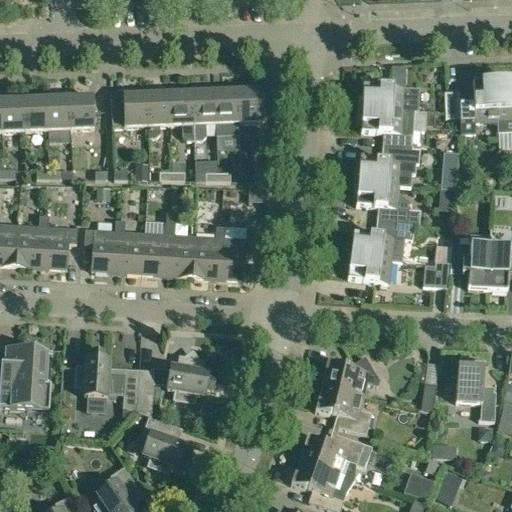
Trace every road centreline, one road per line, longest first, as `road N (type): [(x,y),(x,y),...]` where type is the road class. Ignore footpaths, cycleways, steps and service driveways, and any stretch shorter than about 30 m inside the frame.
road 1 (residential): [(284,320),(314,34)]
road 2 (residential): [(284,320),(0,301)]
road 3 (residential): [(67,44),(314,34)]
road 4 (residential): [(284,320),(511,332)]
road 5 (residential): [(216,511),(247,461),(284,320)]
road 6 (residential): [(314,34),(511,25)]
